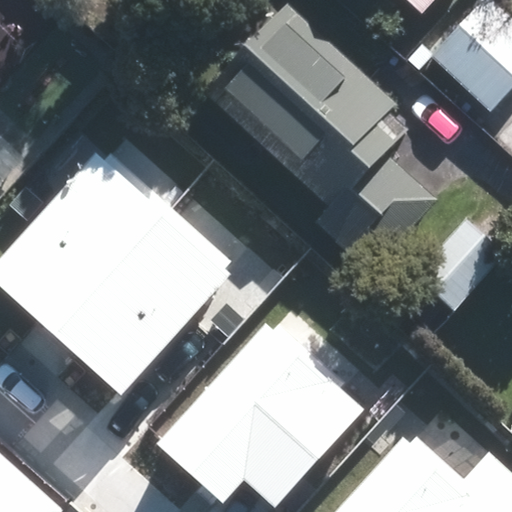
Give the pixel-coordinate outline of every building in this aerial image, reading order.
[(370,269),(439,193),(392,151),(420,120),(286,0),(203,92),(329,203),(314,219),(370,269)] [(401,0),(421,19),(440,0),(401,0)] [(511,86),(511,11),(499,0),(482,0),(432,55),(491,109),(511,86)] [(0,282),(0,285),(128,397),(241,267),(111,155),(0,282)] [(510,244),(469,212),(418,275),(459,308),(510,244)] [(275,320),(167,443),(233,500),(249,482),(284,511),(293,511),(381,412),(275,320)] [(511,511),(511,467),(493,451),(469,478),(419,434),(350,511),(511,511)] [(0,511),(71,511),(77,506),(0,439),(0,511)]
